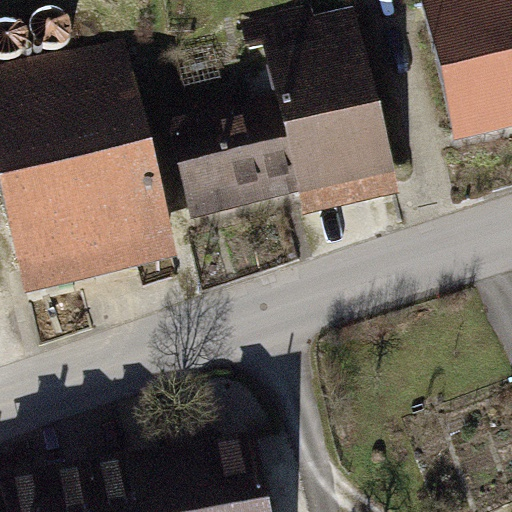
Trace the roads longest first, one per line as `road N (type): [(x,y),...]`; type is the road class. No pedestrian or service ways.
road 1 (residential): [(272,310),(0,404)]
road 2 (residential): [(511,229),(272,310)]
road 3 (residential): [(272,310),(306,511)]
